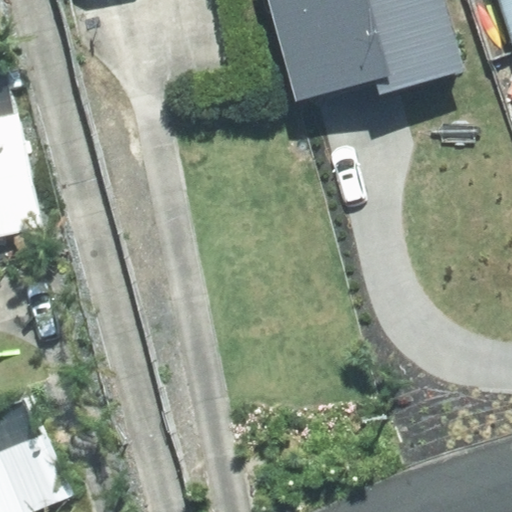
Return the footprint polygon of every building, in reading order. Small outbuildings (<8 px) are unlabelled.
[(291,0),(314,53),(336,44),(332,34),(377,14),(371,0),(291,0)] [(511,0),(502,0),(511,31),(511,0)] [(248,46),(205,54),(209,80),(254,72),(248,46)] [(507,118),(483,119),(484,146),(507,146),(507,118)] [(19,129),(0,132),(0,243),(41,236),(19,129)] [(0,511),(59,511),(80,504),(58,449),(0,472),(0,511)]
